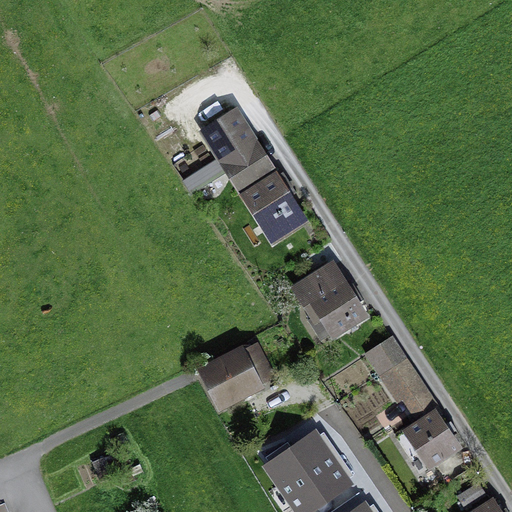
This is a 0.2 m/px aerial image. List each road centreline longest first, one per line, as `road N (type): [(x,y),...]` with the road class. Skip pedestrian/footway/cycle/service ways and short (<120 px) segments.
road 1 (residential): [(511,494),(231,78)]
road 2 (residential): [(0,470),(248,345)]
